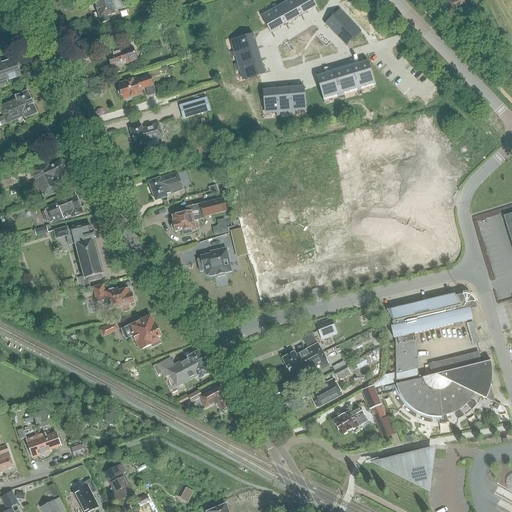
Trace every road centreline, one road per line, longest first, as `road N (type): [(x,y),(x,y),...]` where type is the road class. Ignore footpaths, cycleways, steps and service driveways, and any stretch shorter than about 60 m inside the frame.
road 1 (unclassified): [(215,341),(476,267)]
road 2 (tertiary): [(215,341),(128,235),(76,121)]
road 3 (tertiary): [(309,511),(215,341)]
road 4 (tertiary): [(511,122),(395,0)]
road 5 (unclassified): [(476,267),(462,206),(472,183),(511,145)]
road 6 (tertiary): [(76,121),(19,0)]
road 7 (unclassified): [(476,267),(511,390)]
